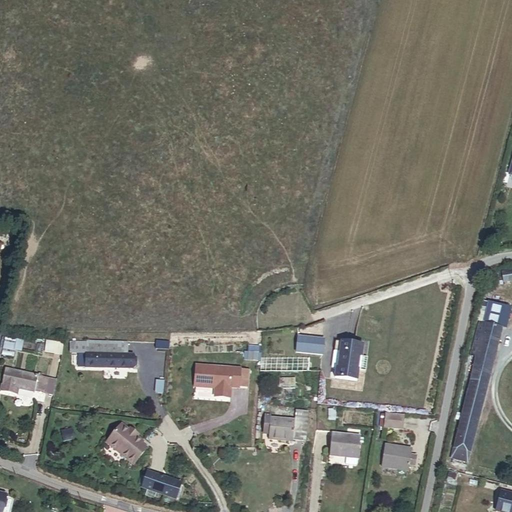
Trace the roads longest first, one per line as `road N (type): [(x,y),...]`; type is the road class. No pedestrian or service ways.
road 1 (residential): [(511,259),(476,266),(423,511)]
road 2 (unclassified): [(0,463),(136,511)]
